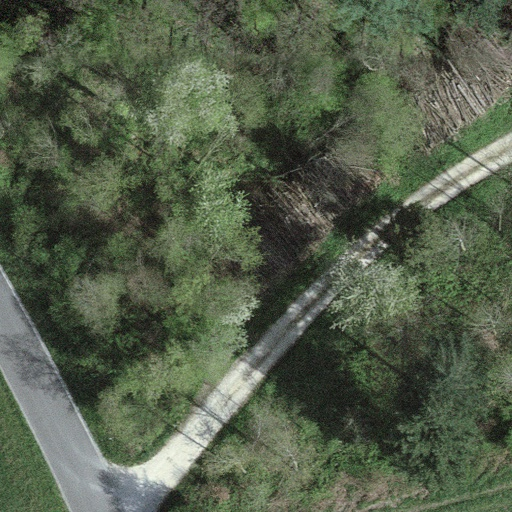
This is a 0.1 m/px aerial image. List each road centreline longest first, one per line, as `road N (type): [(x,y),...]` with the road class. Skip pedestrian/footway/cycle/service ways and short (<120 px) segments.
road 1 (track): [(128,511),(343,267),(460,178),(511,152)]
road 2 (unclassified): [(0,332),(95,511)]
